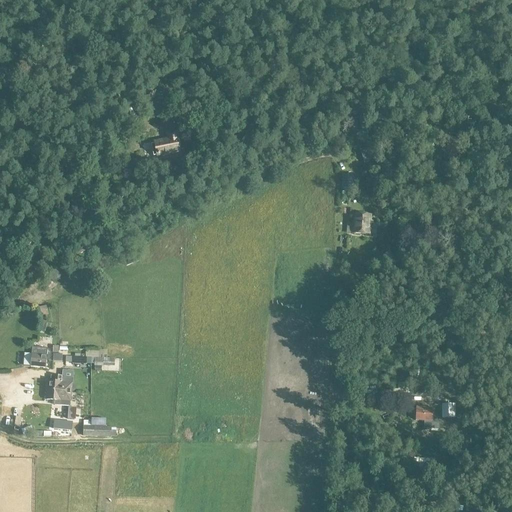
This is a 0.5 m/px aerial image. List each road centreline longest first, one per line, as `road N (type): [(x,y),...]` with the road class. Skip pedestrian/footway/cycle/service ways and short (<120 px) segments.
road 1 (track): [(0,306),(56,250),(149,203),(228,191),(285,167)]
road 2 (track): [(325,511),(338,240)]
road 3 (track): [(511,106),(431,91),(366,93),(333,104),(283,139),(285,167)]
